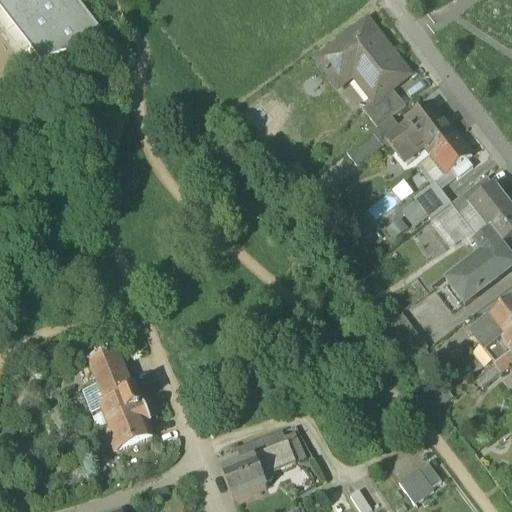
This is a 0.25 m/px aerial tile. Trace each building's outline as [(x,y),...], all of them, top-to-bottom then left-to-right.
[(0,0),(0,15),(29,54),(39,66),(103,41),(70,0),(0,0)] [(0,15),(0,31),(22,59),(29,54),(0,15)] [(374,104),(375,105),(391,93),(397,88),(398,66),(366,25),(315,65),(335,90),(346,81),(358,83),(374,104)] [(375,155),(376,156),(390,146),(403,136),(401,134),(401,133),(391,123),(405,111),(391,93),(375,105),(374,104),(362,114),(377,134),(365,142),(372,151),(375,155)] [(433,109),(408,128),(424,150),(430,158),(431,158),(456,139),(433,109)] [(405,165),(424,150),(408,128),(401,133),(401,134),(403,136),(390,146),(405,165)] [(472,160),(456,139),(431,158),(447,179),(452,175),(457,182),(472,171),(467,164),(472,160)] [(356,170),(357,171),(376,156),(375,155),(372,151),(365,142),(346,157),(356,170)] [(441,195),(457,182),(452,175),(447,179),(431,158),(430,158),(416,169),(431,190),(435,187),(441,195)] [(486,181),(451,208),(460,220),(471,211),(470,210),(494,191),(486,181)] [(415,205),(422,214),(443,198),(441,195),(435,187),(431,190),(414,203),(415,205)] [(471,211),(481,224),(507,203),(496,190),(494,191),(470,210),(471,211)] [(451,208),(443,198),(422,214),(428,221),(430,225),(451,208)] [(511,242),(511,210),(507,203),(481,224),(489,234),(500,249),(501,250),(511,242)] [(413,232),(428,221),(422,214),(415,205),(401,216),(413,232)] [(451,208),(430,225),(429,226),(450,252),(459,245),(465,252),(475,245),(478,243),(460,220),(451,208)] [(471,211),(460,220),(478,243),(489,234),(481,224),(471,211)] [(393,244),(408,232),(400,221),(384,233),(393,244)] [(475,245),(484,256),(487,260),(500,249),(489,234),(478,243),(475,245)] [(511,264),(501,250),(500,249),(487,260),(484,256),(446,285),(464,309),(511,271),(511,264)] [(511,305),(487,325),(510,357),(511,355),(511,305)] [(406,368),(424,354),(429,351),(401,314),(378,331),(406,368)] [(494,369),(510,357),(487,325),(470,338),(494,369)] [(87,365),(97,389),(82,395),(91,416),(102,412),(112,439),(109,441),(115,456),(153,441),(148,427),(151,425),(144,407),(140,409),(136,398),(117,353),(87,365)] [(406,368),(415,380),(433,366),(424,354),(406,368)] [(494,369),(500,378),(507,372),(507,369),(511,365),(511,358),(510,357),(494,369)] [(441,376),(433,366),(415,380),(422,390),(441,376)] [(482,392),(500,378),(494,369),(476,383),(482,392)] [(442,386),(428,397),(439,412),(453,401),(442,386)] [(236,453),(242,467),(254,462),(253,460),(287,447),(284,441),(282,436),(236,453)] [(296,436),(284,441),(287,447),(295,467),(306,463),(296,436)] [(221,475),(233,505),(267,492),(261,479),(267,477),(268,478),(295,467),(287,447),(253,460),(254,462),(242,467),(221,475)] [(427,467),(418,474),(431,492),(441,485),(427,467)] [(433,495),(431,492),(418,474),(399,488),(414,509),(433,495)] [(349,499),(357,511),(370,511),(359,493),(349,499)]
